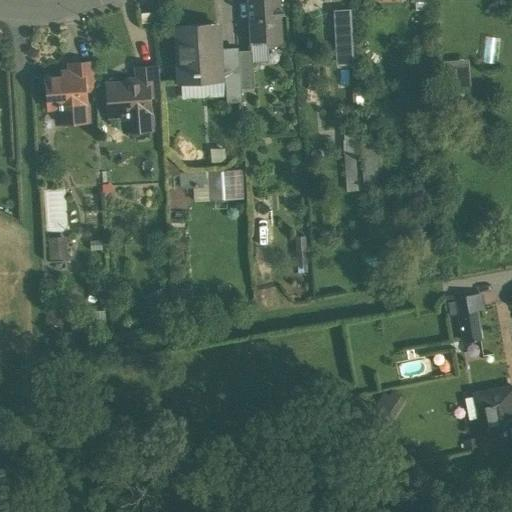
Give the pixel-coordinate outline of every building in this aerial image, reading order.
[(247,0),(250,42),(267,41),(267,45),(282,44),(281,16),(284,12),(280,9),(279,0),(247,0)] [(351,10),(337,11),(339,53),(353,53),(351,10)] [(155,12),(141,13),(141,23),(156,22),(155,12)] [(217,24),(177,27),(180,83),(182,83),(182,75),(218,72),(219,72),(218,52),(217,24)] [(252,50),(239,51),(241,89),(254,88),(252,50)] [(238,51),(218,52),(219,72),(218,72),(219,81),(225,80),(240,79),(238,51)] [(456,84),(468,84),(467,60),(455,61),(456,84)] [(94,62),(71,64),(71,73),(77,72),(79,89),(84,89),(84,90),(96,89),(94,62)] [(158,66),(137,68),(138,80),(146,80),(148,96),(148,97),(160,96),(158,66)] [(72,77),(47,79),(49,107),(59,106),(60,121),(86,119),(84,90),(84,89),(79,89),(77,72),(71,73),(72,77)] [(240,79),(225,80),(226,103),(241,102),(240,79)] [(139,83),(107,86),(110,115),(126,114),(127,130),(151,129),(148,97),(148,96),(146,80),(138,80),(139,83)] [(354,130),(343,130),(345,186),(356,186),(354,130)] [(48,236),(49,258),(68,258),(67,235),(48,236)] [(477,297),(458,300),(460,313),(475,311),(479,310),(477,297)] [(475,311),(460,313),(464,342),(480,340),(475,311)] [(511,387),(475,395),(484,444),(511,438),(511,387)]
